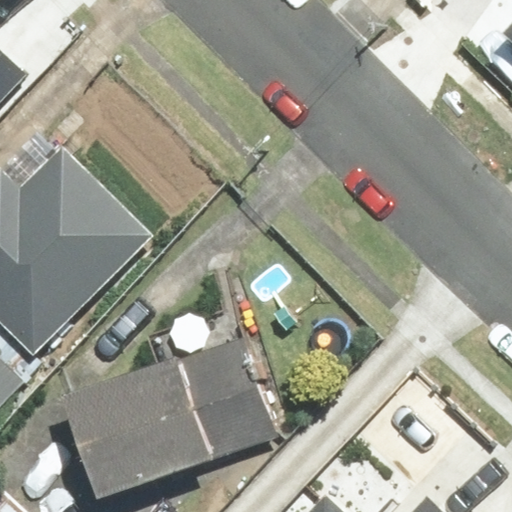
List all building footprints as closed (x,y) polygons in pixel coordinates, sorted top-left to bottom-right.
[(511,22),(501,35),(511,44),(511,22)] [(0,95),(30,61),(0,34),(0,95)] [(0,304),(0,407),(168,239),(72,144),(39,177),(25,162),(0,187),(0,296),(4,301),(0,304)] [(259,337),(89,391),(122,495),(293,441),(259,337)] [(0,511),(47,511),(3,468),(0,471),(0,511)] [(448,511),(435,500),(424,511),(357,511),(336,493),(318,511),(448,511)]
